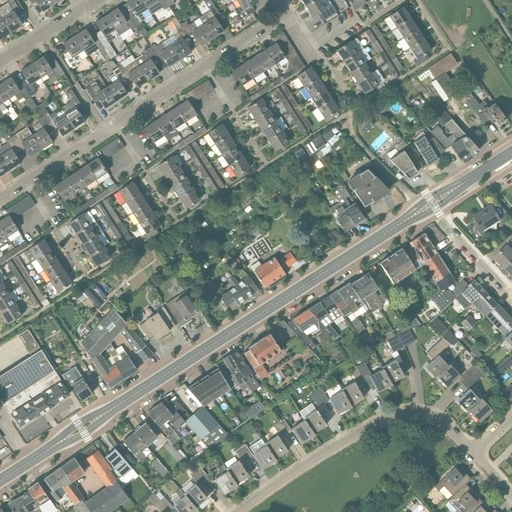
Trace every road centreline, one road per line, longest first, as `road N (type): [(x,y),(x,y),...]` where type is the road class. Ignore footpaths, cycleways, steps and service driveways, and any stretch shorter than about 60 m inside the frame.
road 1 (primary): [(0,481),(416,213)]
road 2 (residential): [(0,200),(285,13),(277,0)]
road 3 (residential): [(472,452),(434,418),(404,414),(319,457),(241,511)]
